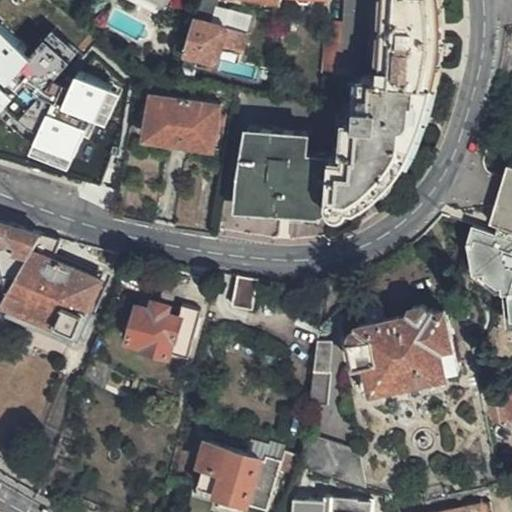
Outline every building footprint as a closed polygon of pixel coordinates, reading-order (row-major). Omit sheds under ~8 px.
[(200,0),(186,53),(199,56),(215,61),(218,59),(237,64),(241,52),(243,53),(249,34),(213,23),(219,0),(200,0)] [(333,154),(329,209),(338,213),(344,214),(346,212),(353,205),(362,204),(381,188),(392,177),(405,159),(410,150),(422,125),(432,99),(438,77),(444,21),(444,4),(443,0),(385,0),(382,77),(363,76),(359,120),(347,119),(345,149),(349,149),(348,155),(333,154)] [(95,90),(102,80),(77,60),(70,67),(60,57),(60,50),(57,37),(35,42),(42,69),(36,71),(12,77),(20,105),(44,99),(70,121),(84,133),(109,102),(95,90)] [(323,65),(339,66),(341,41),(324,40),(323,65)] [(42,69),(35,42),(29,44),(36,71),(42,69)] [(199,56),(186,53),(181,67),(195,72),(199,56)] [(20,105),(12,77),(2,80),(14,118),(44,112),(63,128),(70,121),(44,99),(20,105)] [(117,92),(102,80),(95,90),(109,102),(117,92)] [(148,131),(183,137),(190,99),(154,93),(148,131)] [(190,99),(183,137),(216,143),(222,105),(190,99)] [(322,213),(329,209),(333,154),(309,152),(309,132),(248,127),(241,173),(240,205),(322,213)] [(508,315),(511,314),(511,163),(506,162),(488,219),(495,222),(493,229),(471,222),(465,241),(470,271),(472,272),(497,288),(499,289),(505,289),(508,315)] [(0,300),(1,301),(24,265),(38,228),(0,216),(0,300)] [(24,265),(1,301),(76,333),(77,330),(85,333),(94,311),(87,306),(99,276),(51,255),(59,234),(38,228),(24,265)] [(255,275),(234,272),(229,303),(250,306),(255,275)] [(488,290),(497,288),(472,272),(474,282),(488,290)] [(511,314),(508,315),(505,289),(499,289),(503,325),(511,324),(511,314)] [(152,300),(150,308),(163,311),(165,303),(152,300)] [(1,301),(0,303),(0,311),(71,342),(76,333),(1,301)] [(150,308),(134,303),(131,316),(132,316),(126,338),(146,343),(145,346),(147,347),(162,350),(166,351),(167,349),(187,354),(199,306),(180,301),(176,314),(163,311),(150,308)] [(454,367),(442,306),(436,306),(432,307),(429,306),(423,307),(422,303),(420,301),(409,304),(408,309),(382,316),(365,318),(356,321),(355,324),(351,326),(350,330),(347,335),(346,336),(350,361),(354,362),(360,388),(390,381),(401,387),(417,383),(420,380),(423,374),(454,367)] [(365,318),(382,316),(380,301),(363,304),(365,318)] [(329,336),(312,338),(307,399),(325,400),(328,368),(327,368),(329,336)] [(162,350),(147,347),(146,351),(160,355),(162,350)] [(506,414),(511,413),(511,389),(503,391),(506,414)] [(279,457),(282,447),(249,437),(214,428),(210,442),(255,454),(257,457),(260,459),(263,453),(279,457)] [(362,478),(357,446),(305,430),(303,447),(301,462),(302,462),(363,482),(362,478)] [(293,472),(300,454),(282,447),(279,457),(263,453),(260,459),(257,457),(255,454),(210,442),(205,440),(198,461),(200,462),(194,482),(220,491),(241,496),(243,497),(245,495),(248,497),(247,503),(264,507),(267,494),(275,469),(279,469),(293,472)] [(239,507),(241,496),(220,491),(220,494),(218,501),(239,507)] [(367,511),(368,497),(353,496),(352,494),(322,491),(321,496),(290,495),(289,511),(367,511)] [(479,511),(477,501),(424,511),(479,511)]
